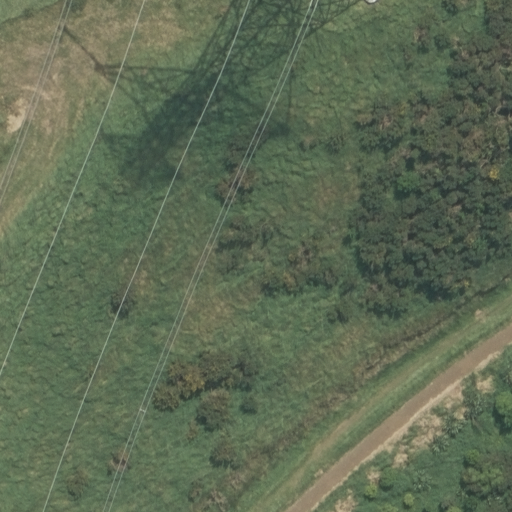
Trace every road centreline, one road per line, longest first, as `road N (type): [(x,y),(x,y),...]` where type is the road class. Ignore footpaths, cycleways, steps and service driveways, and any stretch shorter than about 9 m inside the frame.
road 1 (track): [(511,310),(416,382),(275,511)]
road 2 (track): [(0,198),(112,26)]
